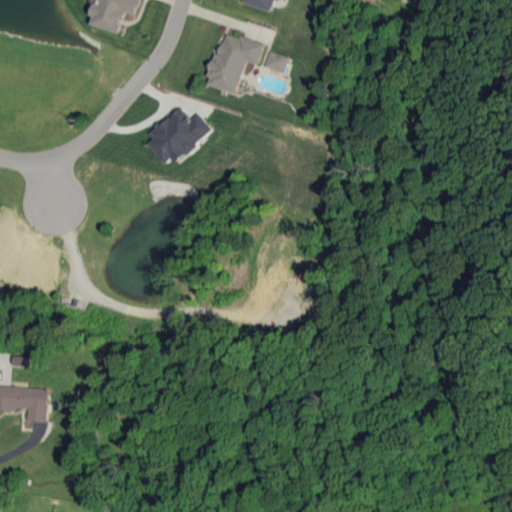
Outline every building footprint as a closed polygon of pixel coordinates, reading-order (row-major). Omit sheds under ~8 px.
[(141,0),(95,0),(97,1),(90,23),(120,33),(127,13),(136,16),(141,0)] [(275,11),(278,0),(242,0),(242,2),(275,11)] [(239,93),(249,60),(260,64),(266,43),(226,32),(210,84),(239,93)] [(267,67),(286,72),(291,56),(272,51),(267,67)] [(214,129),(199,113),(192,120),(180,107),(151,133),(156,138),(150,143),(172,167),(214,129)] [(0,408),(30,410),(30,421),(49,421),(51,388),(0,385),(0,408)]
